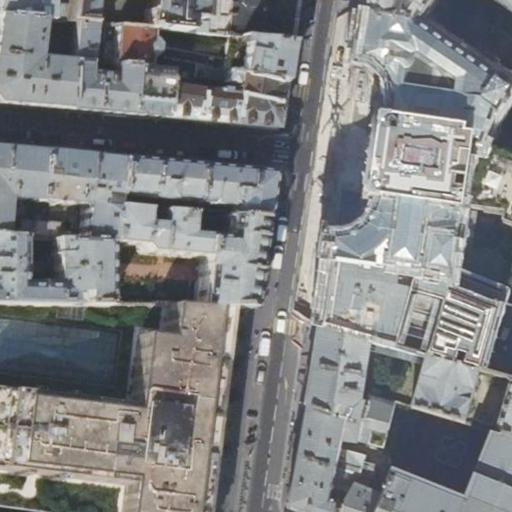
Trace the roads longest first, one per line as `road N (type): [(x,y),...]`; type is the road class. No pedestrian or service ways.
road 1 (residential): [(254,511),(309,154)]
road 2 (residential): [(0,122),(309,154)]
road 3 (residential): [(309,154),(332,0)]
